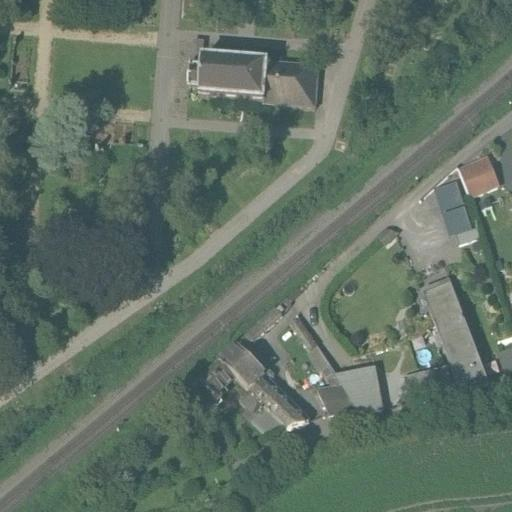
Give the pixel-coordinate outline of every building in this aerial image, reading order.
[(263,113),(263,110),(316,114),(319,72),(266,69),(266,72),(201,68),(198,108),(263,113)] [(485,163),(457,174),(469,202),(496,190),(485,163)] [(457,185),(434,193),(449,240),(455,238),(459,248),(480,242),(476,231),(472,232),(457,185)] [(102,283),(103,269),(82,267),(81,281),(102,283)] [(450,288),(424,297),(449,367),(403,378),(410,407),(460,399),(487,393),(450,288)] [(274,315),(245,342),(251,348),(280,321),(274,315)] [(382,413),(374,372),(336,380),(298,323),(290,328),(316,373),(319,371),(331,391),(316,391),(327,418),(357,416),(358,418),(382,413)] [(511,374),(511,343),(494,350),(504,377),(511,374)] [(220,363),(184,399),(205,418),(230,393),(226,389),(234,381),(250,396),(265,380),(237,350),(220,363)] [(310,423),(265,380),(250,396),(264,409),(246,425),(263,442),(283,430),(287,432),(310,423)] [(230,454),(215,436),(201,448),(215,466),(230,454)] [(227,511),(215,487),(184,502),(188,511),(227,511)]
